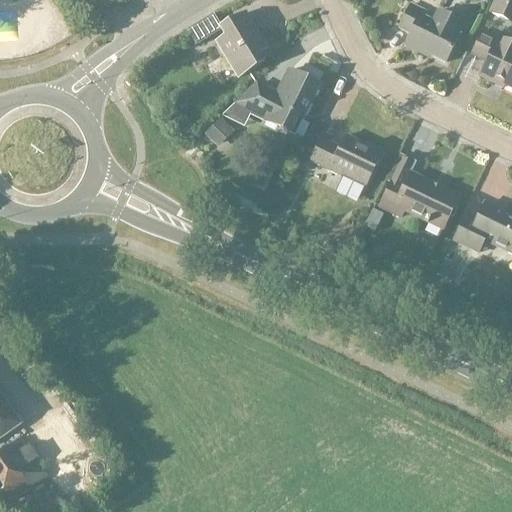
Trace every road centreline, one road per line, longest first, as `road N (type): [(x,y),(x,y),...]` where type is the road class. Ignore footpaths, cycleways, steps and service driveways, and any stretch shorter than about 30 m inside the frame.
road 1 (secondary): [(511,388),(230,251)]
road 2 (residential): [(511,152),(379,85),(356,58),(329,0)]
road 3 (secondary): [(75,202),(216,253),(230,251)]
road 4 (secondary): [(230,251),(95,161)]
road 5 (unclassified): [(143,35),(129,35),(40,96)]
